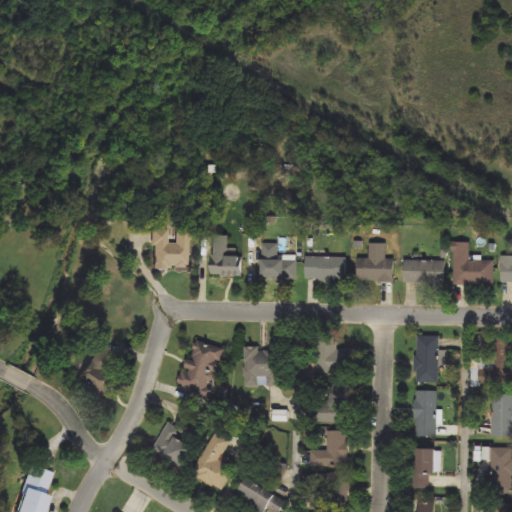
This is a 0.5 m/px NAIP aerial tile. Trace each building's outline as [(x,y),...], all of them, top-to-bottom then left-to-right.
[(171,231),(188,231),(188,268),(151,268),(152,229),(171,230),(171,231)] [(243,276),(210,275),(211,234),(227,235),(227,254),(243,255),(243,276)] [(454,285),(454,242),(471,242),(471,260),(495,260),(495,285),(454,285)] [(298,281),(262,281),(262,243),(279,243),(279,259),(298,259),(298,281)] [(394,259),(393,283),(356,282),(357,258),(369,259),(370,243),(387,243),(386,258),(394,259)] [(511,284),(502,284),(502,256),(511,256),(511,284)] [(347,257),(347,281),(306,281),(306,257),(347,257)] [(405,283),(405,260),(445,260),(445,283),(405,283)] [(439,336),(439,382),(416,382),(416,336),(439,336)] [(226,349),(209,397),(178,386),(194,338),(226,349)] [(351,350),(351,377),(317,377),(317,338),(338,338),(338,350),(351,350)] [(511,374),(497,374),(497,339),(511,339),(511,374)] [(123,362),(94,392),(73,372),(102,342),(123,362)] [(283,386),(263,386),(263,387),(245,386),(246,348),(284,349),(283,386)] [(316,423),(316,396),(329,396),(329,390),(343,390),(343,423),(316,423)] [(438,437),(414,437),(414,391),(438,391),(438,437)] [(511,393),(511,437),(493,437),(493,393),(511,393)] [(184,432),(180,439),(194,447),(180,469),(152,452),(169,423),(184,432)] [(329,451),(329,431),(348,431),(348,467),(312,467),(312,451),(329,451)] [(192,475),(216,432),(233,441),(220,464),(234,472),(223,492),(192,475)] [(434,449),(433,490),(414,489),(415,449),(434,449)] [(492,449),(511,449),(511,493),(492,493),(492,449)] [(14,511),(29,466),(53,473),(41,511),(14,511)] [(348,511),(328,511),(328,473),(348,473),(348,511)] [(246,480),(286,502),(280,511),(252,511),(234,502),(246,480)] [(511,511),(491,511),(491,503),(511,503),(511,511)]
